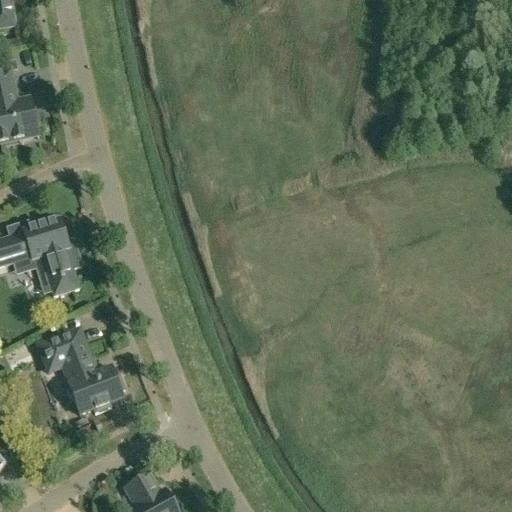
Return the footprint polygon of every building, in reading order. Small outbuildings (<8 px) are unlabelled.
[(0,0),(0,32),(16,30),(11,0),(0,0)] [(0,144),(38,137),(37,131),(38,126),(38,122),(37,118),(36,116),(35,114),(32,111),(31,105),(20,108),(18,100),(16,101),(10,75),(0,77),(0,144)] [(0,243),(0,271),(14,267),(14,270),(42,261),(54,300),(79,293),(73,273),(82,270),(74,242),(68,244),(61,221),(37,229),(35,223),(7,231),(10,240),(0,243)] [(80,333),(38,349),(49,376),(63,371),(69,388),(68,389),(80,419),(94,413),(95,417),(111,411),(110,407),(123,402),(121,395),(125,394),(118,376),(114,378),(112,372),(97,378),(80,333)] [(15,466),(23,461),(13,447),(5,453),(15,466)] [(125,492),(135,510),(132,511),(175,511),(166,493),(161,496),(150,478),(125,492)]
